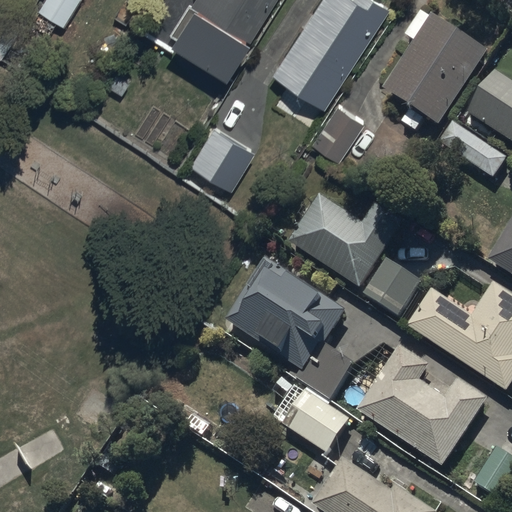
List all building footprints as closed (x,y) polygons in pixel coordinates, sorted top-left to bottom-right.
[(80,0),(41,0),(37,7),(64,25),(80,0)] [(177,34),(175,36),(229,71),(275,0),(189,0),(170,29),(177,34)] [(327,104),(391,5),(383,0),(319,0),(274,70),(327,104)] [(416,43),(386,91),(414,108),(404,123),(435,142),(489,51),(424,12),(408,38),(416,43)] [(239,73),(216,107),(243,125),(266,91),(239,73)] [(511,80),(500,73),(472,115),(511,141),(511,80)] [(366,120),(338,103),(313,141),(341,159),(366,120)] [(455,122),(440,143),(497,181),(511,159),(455,122)] [(322,196),(292,244),(367,292),(365,295),(404,320),(426,285),(387,260),(411,223),(380,204),(366,224),(322,196)] [(511,230),(492,262),(511,274),(511,230)] [(351,312),(269,259),(228,323),(294,365),(288,374),(338,407),(363,368),(327,344),(334,333),(337,334),(351,312)] [(511,295),(498,287),(477,318),(434,290),(409,329),(510,395),(511,392),(511,295)] [(492,402),(462,381),(450,399),(424,381),(433,367),(403,347),(359,411),(445,469),(492,402)] [(316,396),(292,431),(330,457),(354,421),(316,396)] [(511,456),(497,447),(475,480),(503,499),(511,485),(511,456)] [(330,488),(316,508),(322,511),(439,511),(392,482),(387,489),(345,463),(341,470),(335,467),(324,484),(330,488)]
